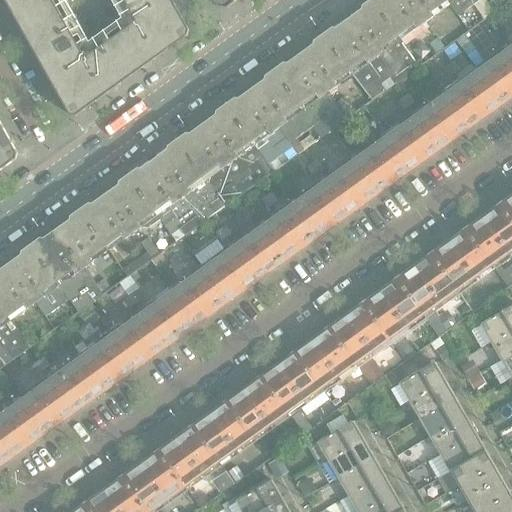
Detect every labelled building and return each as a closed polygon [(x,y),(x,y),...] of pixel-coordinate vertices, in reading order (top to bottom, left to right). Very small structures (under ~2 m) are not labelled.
[(189,30),(171,0),(3,0),(69,116),(76,117),(187,37),(189,30)] [(448,4),(445,0),(373,0),(372,1),(400,39),(416,27),(418,30),(434,18),(432,15),(448,4)] [(403,44),(399,39),(400,39),(372,1),(364,7),(363,11),(345,24),(336,30),(333,30),(324,36),(351,74),(372,102),(378,97),(384,92),(392,87),(417,69),(413,64),(414,64),(401,45),(403,44)] [(505,38),(499,29),(494,33),(500,42),(505,38)] [(500,42),(494,33),(489,37),(495,45),(500,42)] [(327,91),(351,74),(324,36),(315,42),(315,46),(296,59),(287,66),(284,65),(276,71),(314,126),(337,109),(338,109),(335,105),(327,91)] [(454,43),(443,52),(450,61),(461,53),(454,43)] [(511,98),(511,54),(507,47),(476,70),(489,87),(495,82),(508,101),(511,98)] [(460,71),(453,62),(448,66),(454,75),(460,71)] [(454,75),(448,66),(443,70),(449,78),(454,75)] [(508,101),(495,82),(489,87),(476,70),(445,92),(457,110),(450,115),(463,133),(508,101)] [(289,143),(314,126),(276,71),(267,78),(266,81),(252,91),(239,101),(235,100),(227,106),(252,142),(268,130),(271,134),(279,128),(289,142),(289,143)] [(402,100),(392,87),(384,92),(396,110),(400,107),(404,111),(408,108),(402,100)] [(463,133),(450,115),(457,110),(445,92),(414,114),(440,150),(463,133)] [(414,103),(408,95),(402,100),(408,108),(414,103)] [(356,113),(346,97),(344,98),(335,105),(338,109),(337,109),(345,121),(348,119),(356,113)] [(274,172),(252,142),(227,106),(218,113),(217,116),(209,122),(190,136),(187,135),(178,141),(224,208),(274,172)] [(440,150),(414,114),(384,136),(397,153),(403,148),(417,167),(440,150)] [(18,154),(9,139),(3,127),(0,128),(0,171),(16,160),(18,154)] [(369,136),(362,128),(357,132),(363,140),(369,136)] [(363,140),(357,132),(351,136),(358,144),(363,140)] [(417,167),(403,148),(397,153),(384,136),(353,158),(366,176),(359,181),(373,198),(417,167)] [(224,208),(178,141),(169,148),(169,151),(160,158),(152,163),(149,163),(129,177),(156,214),(171,234),(170,235),(175,243),(181,239),(201,225),(211,217),(224,208)] [(373,198),(359,181),(366,176),(353,158),(323,180),(348,216),(373,198)] [(323,169),(317,161),(311,165),(318,173),(323,169)] [(318,173),(311,165),(306,168),(312,177),(318,173)] [(140,225),(156,214),(129,177),(121,183),(120,186),(102,200),(93,206),(89,205),(81,212),(107,249),(125,237),(126,239),(142,228),(140,225)] [(348,216),(323,180),(292,202),(305,220),(313,214),(326,232),(348,216)] [(277,202),(271,193),(266,197),(272,206),(277,202)] [(511,196),(499,206),(511,223),(511,196)] [(272,206),(266,197),(260,201),(266,210),(272,206)] [(280,265),(326,232),(313,214),(305,220),(292,202),(262,224),(275,241),(267,247),(280,265)] [(511,250),(511,223),(499,206),(465,231),(491,265),(511,250)] [(84,270),(95,262),(93,260),(107,249),(81,212),(72,218),(71,221),(64,227),(63,228),(55,233),(52,232),(32,247),(66,296),(70,302),(86,290),(90,295),(98,289),(84,270)] [(257,282),(232,245),(227,239),(220,230),(211,217),(201,225),(210,238),(215,234),(226,249),(202,267),(214,285),(222,279),(235,298),(257,282)] [(280,265),(267,247),(275,241),(262,224),(232,245),(257,282),(280,265)] [(232,235),(225,226),(220,230),(227,239),(232,235)] [(467,283),(491,265),(465,231),(431,255),(457,290),(474,313),(484,306),(467,283)] [(160,255),(148,238),(140,244),(147,254),(152,260),(160,255)] [(66,296),(32,247),(23,253),(23,256),(4,270),(0,272),(0,304),(10,319),(28,306),(30,309),(36,304),(43,313),(66,296)] [(127,278),(151,261),(152,260),(147,254),(122,272),(127,278)] [(160,255),(152,260),(151,261),(156,268),(164,261),(160,255)] [(432,308),(457,290),(431,255),(397,279),(423,314),(439,338),(447,332),(437,318),(439,317),(432,308)] [(186,267),(180,259),(174,263),(181,271),(186,267)] [(181,271),(174,263),(169,266),(176,275),(181,271)] [(511,284),(511,265),(498,275),(507,288),(511,284)] [(191,330),(235,298),(222,279),(214,285),(202,267),(171,289),(184,307),(176,312),(191,330)] [(423,314),(397,279),(362,305),(389,339),(405,362),(416,354),(411,348),(405,352),(394,335),(423,314)] [(191,330),(176,312),(184,307),(171,289),(140,311),(167,347),(191,330)] [(141,300),(134,291),(128,296),(135,305),(141,300)] [(135,305),(128,296),(117,304),(123,313),(135,305)] [(30,347),(10,319),(0,304),(0,369),(6,365),(2,359),(9,354),(14,360),(30,347)] [(389,339),(362,305),(329,329),(355,364),(389,339)] [(491,344),(511,331),(511,306),(481,324),(481,325),(480,325),(480,326),(477,328),(479,333),(485,330),(492,342),(490,343),(491,344)] [(98,318),(90,307),(79,315),(87,326),(98,318)] [(167,347),(140,311),(110,333),(123,351),(129,346),(143,364),(167,347)] [(55,329),(66,321),(60,314),(50,322),(55,329)] [(54,330),(46,319),(40,323),(48,334),(54,330)] [(355,364),(329,329),(295,353),(321,388),(355,364)] [(501,362),(511,355),(511,331),(491,344),(487,346),(489,350),(495,348),(502,360),(500,361),(501,362)] [(98,396),(143,364),(129,346),(123,351),(110,333),(79,355),(92,373),(85,378),(98,396)] [(321,388),(295,353),(261,378),(287,413),(321,388)] [(98,396),(85,378),(92,373),(79,355),(49,377),(75,413),(98,396)] [(511,379),(511,378),(511,355),(501,362),(497,364),(500,368),(505,365),(511,377),(511,378),(511,379)] [(50,366),(43,357),(38,362),(44,370),(50,366)] [(44,370),(38,362),(32,366),(39,374),(44,370)] [(478,372),(472,362),(460,368),(467,379),(478,372)] [(409,403),(445,382),(434,363),(417,373),(412,365),(402,371),(406,379),(400,383),(398,384),(399,385),(395,387),(398,392),(403,389),(410,401),(409,402),(409,403)] [(485,385),(479,375),(469,380),(474,391),(485,385)] [(75,413),(49,377),(17,399),(31,418),(38,412),(52,430),(75,413)] [(287,413),(261,378),(227,402),(252,438),(287,413)] [(419,420),(455,400),(445,382),(409,403),(405,405),(408,409),(413,406),(420,419),(419,420)] [(0,455),(6,463),(52,430),(38,412),(31,418),(17,399),(0,411),(0,438),(0,440),(0,439),(0,455)] [(367,411),(360,399),(350,405),(357,417),(367,411)] [(429,438),(466,417),(455,400),(419,420),(416,423),(418,427),(424,424),(431,436),(429,437),(429,438)] [(252,438),(227,402),(193,427),(219,462),(252,438)] [(299,412),(292,418),(304,434),(312,429),(299,412)] [(440,456),(476,435),(466,417),(429,438),(426,440),(428,445),(434,442),(441,454),(439,455),(440,456)] [(328,461),(364,441),(353,422),(318,442),(317,443),(317,444),(314,446),(316,450),(322,448),(329,460),(327,461),(328,461)] [(219,462),(193,427),(159,451),(184,487),(219,462)] [(451,472),(486,452),(476,435),(440,456),(436,458),(438,462),(444,459),(451,472)] [(338,479),(374,458),(364,441),(328,461),(324,464),(326,468),(332,465),(339,477),(337,478),(338,479)] [(149,511),(184,487),(159,451),(123,478),(147,511),(149,511)] [(460,486),(494,467),(486,452),(451,472),(449,472),(450,473),(452,472),(460,486)] [(288,473),(280,458),(266,466),(274,481),(288,473)] [(348,497),(384,476),(374,458),(338,479),(334,481),(337,486),(342,483),(349,495),(348,496),(348,497)] [(468,501),(503,481),(494,467),(460,486),(458,487),(458,488),(460,487),(468,501)] [(235,485),(227,473),(213,483),(221,494),(235,485)] [(362,511),(394,494),(384,476),(348,497),(344,499),(347,503),(352,500),(359,511),(362,511)] [(147,511),(123,478),(86,504),(91,511),(147,511)] [(260,511),(282,499),(271,480),(236,500),(237,501),(235,502),(236,503),(232,505),(235,509),(240,506),(243,511),(260,511)] [(474,511),(481,511),(511,496),(503,481),(468,501),(466,502),(467,502),(468,501),(474,511)] [(402,511),(404,511),(394,494),(362,511),(402,511)] [(511,511),(511,497),(511,496),(481,511),(511,511)] [(289,511),(282,499),(260,511),(289,511)]
